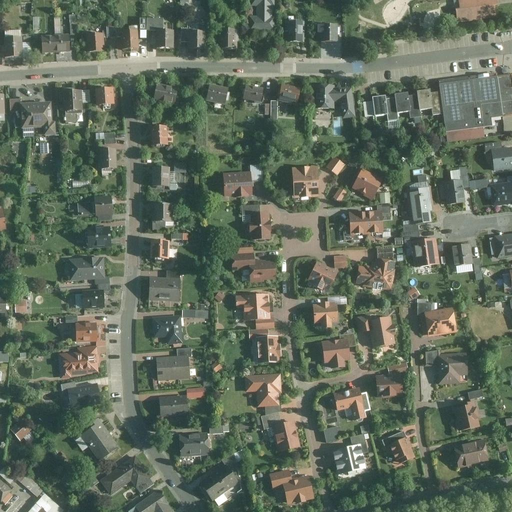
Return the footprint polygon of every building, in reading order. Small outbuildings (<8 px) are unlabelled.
[(275,0),(251,0),(252,7),(257,7),(257,17),(250,17),(250,32),(275,32),(275,0)] [(457,0),(459,9),(455,10),(457,23),(496,18),(494,7),(498,7),(496,0),(457,0)] [(164,19),(147,19),(147,32),(157,32),(157,49),(174,50),(174,31),(164,31),(164,19)] [(199,22),(190,21),(190,28),(181,28),(181,43),(189,43),(189,50),(206,50),(206,29),(199,29),(199,22)] [(303,23),(284,23),(284,43),(303,43),(303,23)] [(337,26),(317,26),(317,34),(319,34),(320,44),(337,43),(337,36),(339,36),(338,29),(337,29),(337,26)] [(239,30),(219,30),(219,50),(239,50),(239,30)] [(139,50),(138,31),(121,33),(122,51),(139,50)] [(104,35),(86,36),(87,54),(105,52),(104,35)] [(55,36),(42,37),(43,55),(57,54),(55,36)] [(69,36),(55,36),(57,54),(70,53),(69,36)] [(22,48),(22,38),(3,39),(4,59),(23,59),(22,48)] [(497,75),(438,82),(440,93),(442,114),(445,132),(492,127),(491,119),(511,116),(511,74),(498,77),(497,75)] [(177,90),(157,85),(153,100),(173,105),(177,90)] [(228,90),(208,85),(204,103),(224,106),(228,90)] [(263,90),(245,86),(242,100),(260,104),(263,90)] [(300,91),(281,86),(278,102),(296,107),(300,91)] [(334,87),(314,87),(313,113),(334,113),(334,104),(340,104),(342,120),(355,118),(351,89),(334,89),(334,87)] [(115,106),(114,89),(96,90),(97,107),(115,106)] [(89,91),(81,92),(81,103),(90,102),(89,91)] [(429,94),(429,91),(417,92),(417,96),(419,111),(432,109),(432,116),(442,114),(440,93),(429,94)] [(81,103),(81,92),(62,93),(64,124),(76,123),(76,115),(82,114),(81,103)] [(417,96),(407,97),(407,94),(395,96),(395,99),(397,115),(409,113),(410,119),(420,118),(419,111),(417,96)] [(395,99),(385,100),(385,97),(372,99),(374,117),(387,116),(388,122),(398,121),(397,115),(395,99)] [(20,105),(22,105),(21,100),(10,101),(10,114),(14,113),(15,129),(21,128),(20,105)] [(21,128),(21,131),(44,129),(44,137),(45,137),(56,137),(56,133),(55,123),(52,123),(51,103),(22,105),(20,105),(21,128)] [(166,128),(149,129),(149,147),(166,147),(166,128)] [(56,137),(45,137),(47,162),(42,162),(42,174),(62,172),(60,133),(56,133),(56,137)] [(491,152),(502,150),(501,143),(484,146),(485,153),(491,152)] [(494,173),(511,170),(511,149),(502,150),(491,152),(494,173)] [(116,151),(100,151),(101,172),(117,171),(116,151)] [(337,176),(345,165),(334,157),(326,168),(337,176)] [(174,162),(174,172),(186,172),(187,162),(174,162)] [(249,167),(249,173),(250,184),(263,183),(262,166),(249,167)] [(316,168),(289,170),(291,201),(318,200),(316,168)] [(384,181),(363,168),(351,189),(373,201),(384,181)] [(169,169),(151,169),(151,188),(169,188),(169,169)] [(249,173),(223,175),(225,198),(251,196),(250,184),(249,173)] [(460,178),(461,182),(462,189),(470,189),(468,177),(460,178)] [(488,181),(474,182),(475,190),(489,189),(488,181)] [(462,189),(461,182),(443,185),(446,207),(464,205),(462,189)] [(511,183),(490,186),(493,208),(511,205),(511,183)] [(340,203),(347,192),(339,188),(333,199),(340,203)] [(426,190),(406,193),(410,226),(417,225),(431,223),(426,190)] [(391,203),(391,192),(381,193),(382,203),(391,203)] [(112,217),(111,198),(94,199),(94,204),(78,205),(78,217),(95,216),(95,218),(99,218),(112,217)] [(170,206),(153,206),(152,223),(170,224),(170,206)] [(249,216),(259,216),(259,207),(240,208),(241,217),(249,217),(249,216)] [(377,207),(377,214),(382,214),(382,219),(390,219),(389,207),(377,207)] [(6,208),(0,209),(0,230),(8,230),(6,208)] [(351,237),(366,236),(365,214),(349,215),(349,223),(350,237),(351,237)] [(377,214),(365,214),(366,236),(383,235),(382,219),(382,214),(377,214)] [(259,216),(249,216),(249,217),(250,224),(248,224),(248,235),(250,235),(251,243),(270,242),(269,215),(259,216)] [(164,223),(152,223),(152,231),(164,232),(164,223)] [(350,237),(349,223),(342,223),(343,242),(351,241),(351,237),(350,237)] [(402,227),(403,235),(419,233),(417,225),(410,226),(402,227)] [(110,228),(87,230),(88,250),(112,249),(110,228)] [(420,243),(419,233),(403,235),(404,242),(412,241),(413,244),(420,243)] [(511,236),(494,239),(497,260),(511,257),(511,236)] [(413,244),(411,245),(415,269),(440,266),(436,241),(420,243),(413,244)] [(168,242),(152,242),(151,259),(168,260),(168,242)] [(472,266),(469,246),(452,248),(455,269),(472,266)] [(376,249),(377,262),(393,263),(392,249),(376,249)] [(253,255),(231,256),(232,272),(249,271),(250,283),(276,282),(274,259),(253,261),(253,255)] [(347,269),(346,257),(333,259),(334,270),(347,269)] [(103,259),(68,261),(70,283),(95,282),(105,281),(105,279),(103,259)] [(482,273),(480,260),(473,261),(475,274),(482,273)] [(393,263),(377,262),(377,263),(370,268),(365,267),(365,269),(358,268),(356,286),(362,286),(362,288),(391,293),(394,278),(395,271),(395,263),(393,263)] [(338,275),(316,263),(306,283),(327,295),(338,275)] [(165,280),(150,279),(149,301),(178,302),(180,273),(166,272),(165,280)] [(109,278),(105,279),(105,281),(95,282),(95,287),(98,286),(110,286),(109,278)] [(413,300),(420,295),(415,287),(407,292),(413,300)] [(98,292),(82,293),(83,311),(104,310),(104,294),(103,292),(98,292)] [(268,296),(234,298),(235,311),(241,310),(242,323),(254,322),(269,322),(269,321),(268,296)] [(27,302),(15,303),(15,314),(27,314),(27,302)] [(424,315),(437,312),(437,305),(417,305),(417,318),(424,316),(424,315)] [(336,306),(312,307),(313,326),(319,325),(319,332),(331,331),(331,325),(337,324),(336,306)] [(456,335),(452,310),(437,312),(424,315),(424,316),(428,340),(456,335)] [(208,313),(182,311),(181,319),(207,320),(208,313)] [(180,317),(151,319),(152,340),(165,339),(166,347),(182,346),(180,317)] [(372,318),(355,319),(358,335),(370,334),(372,351),(395,348),(391,318),(373,321),(372,318)] [(255,332),(267,331),(274,330),(273,321),(269,321),(269,322),(254,322),(255,332)] [(97,345),(96,325),(75,326),(76,345),(97,345)] [(255,340),(268,339),(267,331),(255,332),(248,332),(248,341),(255,340)] [(339,337),(339,342),(346,341),(347,349),(356,348),(353,335),(339,337)] [(278,365),(277,339),(268,339),(255,340),(257,366),(278,365)] [(339,342),(320,345),(323,367),(329,366),(330,372),(344,370),(343,364),(349,363),(347,349),(346,341),(339,342)] [(78,354),(58,356),(60,380),(71,379),(71,377),(88,376),(88,375),(99,374),(97,348),(78,349),(78,354)] [(175,351),(176,358),(188,357),(188,359),(191,359),(190,350),(175,351)] [(440,353),(424,354),(425,369),(433,368),(437,372),(438,387),(460,386),(460,378),(467,378),(466,355),(440,357),(440,353)] [(176,358),(156,360),(157,382),(190,379),(188,359),(188,357),(176,358)] [(221,369),(217,363),(211,368),(215,373),(221,369)] [(406,365),(387,369),(389,377),(408,372),(406,365)] [(375,378),(376,400),(403,399),(401,376),(375,378)] [(279,377),(243,378),(244,395),(255,394),(256,410),(264,409),(278,408),(278,406),(278,396),(280,396),(279,377)] [(63,397),(68,396),(67,392),(76,390),(75,384),(61,387),(63,397)] [(101,407),(97,386),(76,390),(67,392),(68,396),(71,413),(101,407)] [(203,390),(187,391),(187,400),(204,399),(203,390)] [(359,396),(358,391),(332,397),(336,414),(350,410),(353,423),(365,421),(364,414),(359,396)] [(481,392),(467,395),(469,402),(483,399),(481,392)] [(366,395),(359,396),(364,414),(370,412),(366,395)] [(186,399),(158,401),(159,418),(187,417),(186,399)] [(458,434),(480,428),(475,405),(463,407),(463,408),(454,410),(458,434)] [(280,406),(278,406),(278,408),(264,409),(265,418),(278,415),(281,414),(280,406)] [(271,428),(281,426),(278,415),(265,418),(260,419),(264,432),(272,430),(271,428)] [(31,432),(21,421),(10,431),(19,442),(31,432)] [(81,439),(99,465),(120,450),(99,422),(91,427),(93,431),(81,439)] [(277,455),(300,450),(294,423),(281,426),(271,428),(272,430),(277,455)] [(222,427),(209,428),(209,437),(222,436),(222,427)] [(335,429),(323,433),(326,445),(339,442),(335,429)] [(405,433),(381,443),(384,450),(388,449),(397,468),(416,461),(405,433)] [(206,435),(178,438),(179,460),(208,458),(206,435)] [(349,440),(352,449),(359,447),(361,456),(367,455),(363,437),(349,440)] [(483,443),(470,445),(474,467),(487,465),(483,443)] [(505,444),(497,447),(499,454),(508,451),(505,444)] [(470,445),(454,448),(458,470),(474,467),(470,445)] [(352,449),(333,453),(339,478),(365,472),(361,456),(359,447),(352,449)] [(136,456),(99,480),(109,495),(132,481),(136,488),(151,478),(152,477),(136,456)] [(225,467),(200,485),(213,503),(237,485),(236,484),(239,482),(233,456),(221,462),(225,467)] [(288,472),(268,476),(271,492),(281,490),(285,507),(312,501),(307,477),(290,481),(288,472)] [(155,484),(151,478),(136,488),(140,493),(155,484)] [(12,491),(0,481),(0,503),(1,504),(12,491)] [(174,511),(159,490),(128,511),(174,511)]
